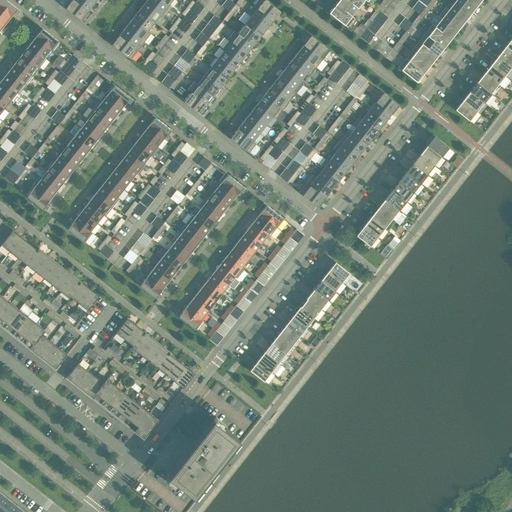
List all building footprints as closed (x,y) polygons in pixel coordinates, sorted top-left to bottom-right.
[(20,11),(6,0),(0,0),(0,9),(10,17),(14,13),(17,15),(20,11)] [(88,12),(72,0),(71,0),(65,8),(81,21),(88,12)] [(94,3),(90,0),(72,0),(88,12),(94,3)] [(171,8),(160,0),(146,0),(145,2),(164,17),(171,8)] [(171,0),(160,0),(171,8),(168,5),(171,0)] [(190,10),(195,3),(191,0),(186,7),(190,10)] [(280,11),(265,0),(258,0),(254,5),(273,20),(280,11)] [(358,8),(347,0),(338,0),(335,4),(351,16),(358,8)] [(411,9),(419,14),(424,8),(425,6),(418,0),(411,9)] [(477,5),(469,0),(455,0),(454,1),(470,14),(477,5)] [(454,1),(448,10),(463,22),(470,14),(454,1)] [(164,17),(145,2),(138,10),(154,23),(160,15),(164,17)] [(380,12),(385,5),(382,2),(376,9),(380,12)] [(351,16),(335,4),(328,13),(347,27),(354,18),(351,16)] [(273,20),(254,5),(247,14),(266,29),(273,20)] [(231,15),(237,8),(233,6),(228,12),(231,15)] [(185,16),(190,10),(186,7),(181,13),(185,16)] [(463,22),(448,10),(445,7),(438,16),(441,19),(441,18),(457,31),(463,22)] [(422,17),(427,11),(424,8),(419,14),(422,17)] [(10,17),(0,9),(0,23),(3,26),(10,17)] [(375,18),(380,12),(376,9),(371,15),(375,18)] [(154,23),(138,10),(131,19),(150,34),(151,33),(148,31),(154,23)] [(226,21),(231,15),(228,12),(223,19),(226,21)] [(387,17),(380,12),(375,18),(373,20),(381,26),(387,17)] [(266,29),(247,14),(250,17),(244,25),(259,37),(266,29)] [(417,24),(422,17),(419,14),(413,21),(417,24)] [(176,26),(181,20),(178,17),(173,24),(176,26)] [(398,25),(405,31),(410,25),(412,22),(405,17),(398,25)] [(450,39),(457,31),(441,18),(441,19),(434,27),(450,39)] [(150,34),(131,19),(125,27),(144,42),(150,34)] [(367,28),(372,22),(368,19),(363,25),(367,28)] [(372,22),(367,28),(374,34),(381,26),(373,20),(372,22)] [(218,32),(223,25),(220,23),(215,29),(218,32)] [(364,32),(367,28),(363,25),(363,26),(360,23),(357,27),(364,32)] [(171,33),(176,26),(173,24),(168,30),(171,33)] [(443,48),(450,39),(434,27),(431,24),(425,33),(443,48)] [(259,37),(244,25),(237,33),(234,30),(234,31),(253,46),(259,37)] [(409,34),(414,28),(410,25),(405,31),(409,34)] [(59,42),(39,26),(35,30),(38,32),(35,37),(52,51),(59,42)] [(144,42),(125,27),(118,36),(137,51),(144,42)] [(374,34),(367,28),(364,32),(360,37),(367,43),(374,34)] [(213,38),(218,32),(215,29),(210,36),(213,38)] [(246,54),(253,46),(234,31),(227,39),(246,54)] [(404,41),(409,34),(405,31),(400,38),(404,41)] [(443,48),(425,33),(418,42),(437,56),(443,48)] [(163,43),(168,37),(165,34),(160,41),(163,43)] [(326,48),(310,35),(303,44),(323,59),(319,56),(326,48)] [(137,51),(118,36),(111,45),(130,60),(137,51)] [(52,51),(35,37),(28,46),(46,59),(44,58),(50,50),(52,51)] [(246,54),(227,39),(228,41),(222,49),(239,63),(246,54)] [(205,49),(210,42),(206,40),(201,46),(205,49)] [(158,50),(163,43),(160,41),(154,47),(158,50)] [(396,51),(401,45),(397,42),(392,48),(396,51)] [(437,56),(418,42),(411,50),(414,53),(414,52),(430,65),(437,56)] [(323,59),(303,44),(297,53),(316,68),(323,59)] [(46,59),(28,46),(21,54),(39,68),(46,59)] [(200,55),(205,49),(201,46),(196,53),(200,55)] [(511,65),(511,52),(504,46),(497,55),(511,66),(511,65)] [(399,53),(396,51),(392,48),(389,52),(396,57),(399,53)] [(233,71),(239,63),(222,49),(223,51),(217,59),(233,71)] [(150,60),(155,54),(151,51),(146,58),(150,60)] [(414,52),(414,53),(408,61),(407,61),(423,73),(430,65),(414,52)] [(66,62),(71,55),(68,53),(63,59),(66,62)] [(316,68),(297,53),(290,61),(309,76),(316,68)] [(39,68),(21,54),(15,62),(32,76),(33,76),(31,75),(37,67),(39,68)] [(511,66),(497,55),(490,64),(504,75),(511,66)] [(191,66),(196,59),(193,57),(188,64),(191,66)] [(144,67),(150,60),(146,58),(141,64),(144,67)] [(416,82),(423,73),(407,61),(408,61),(405,58),(398,67),(416,82)] [(61,68),(66,62),(63,59),(58,66),(61,68)] [(233,71),(217,59),(210,67),(226,80),(233,71)] [(335,69),(340,63),(337,60),(332,66),(335,69)] [(309,76),(290,61),(283,70),(299,82),(305,74),(309,77),(309,76)] [(32,76),(15,62),(8,71),(26,85),(32,76)] [(186,72),(191,66),(188,64),(183,70),(186,72)] [(504,75),(490,64),(483,73),(497,84),(504,75)] [(330,75),(335,69),(332,66),(326,73),(330,75)] [(226,80),(210,67),(204,76),(219,88),(226,80)] [(53,79),(58,72),(55,70),(50,76),(53,79)] [(299,82),(283,70),(277,78),(296,93),(293,90),(299,82)] [(26,85),(8,71),(1,79),(19,93),(26,85)] [(497,84),(483,73),(476,82),(490,93),(497,84)] [(178,83),(183,76),(180,74),(175,80),(178,83)] [(95,84),(100,78),(96,75),(91,82),(95,84)] [(48,85),(53,79),(50,76),(44,83),(48,85)] [(219,88),(204,76),(197,84),(194,81),(213,97),(219,88)] [(322,86),(327,79),(323,77),(318,83),(322,86)] [(296,93),(277,78),(270,87),(289,102),(296,93)] [(19,93),(1,79),(0,81),(0,92),(10,100),(17,92),(19,94),(19,93)] [(173,89),(178,83),(175,80),(170,87),(173,89)] [(213,97),(194,81),(187,90),(206,105),(213,97)] [(90,91),(95,84),(91,82),(86,88),(90,91)] [(363,91),(368,85),(365,82),(360,89),(363,91)] [(490,93),(476,82),(469,91),(483,102),(490,93)] [(316,92),(322,86),(318,83),(313,90),(316,92)] [(133,100),(114,85),(112,84),(105,92),(123,106),(126,102),(129,104),(133,100)] [(40,96),(45,89),(41,87),(36,93),(40,96)] [(289,102),(270,87),(263,95),(282,110),(289,102)] [(358,98),(363,91),(360,89),(355,95),(358,98)] [(206,105),(187,90),(190,93),(183,101),(199,114),(206,105)] [(398,105),(383,92),(379,90),(372,99),(391,113),(398,105)] [(483,102),(469,91),(462,100),(476,111),(478,113),(486,104),(483,102)] [(10,100),(0,92),(0,105),(4,109),(10,100)] [(81,101),(86,95),(83,92),(78,98),(81,101)] [(123,106),(105,92),(105,93),(107,94),(101,102),(99,100),(98,101),(116,115),(117,114),(118,114),(120,112),(119,111),(123,106)] [(34,102),(40,96),(36,93),(31,100),(34,102)] [(308,103),(313,96),(310,94),(305,100),(308,103)] [(282,110),(263,95),(257,104),(276,119),(282,110)] [(76,108),(81,101),(78,98),(73,105),(76,108)] [(350,108),(355,102),(352,99),(346,106),(350,108)] [(391,113),(372,99),(375,102),(369,110),(384,122),(391,113)] [(303,109),(308,103),(305,100),(300,107),(303,109)] [(476,111),(462,100),(454,109),(469,121),(476,111)] [(116,115),(98,101),(92,109),(109,123),(116,115)] [(26,113),(31,106),(28,104),(23,110),(26,113)] [(276,119),(257,104),(250,112),(266,124),(272,116),(275,119),(276,119)] [(345,115),(350,108),(346,106),(341,112),(345,115)] [(68,118),(73,112),(70,109),(65,115),(68,118)] [(109,123),(92,109),(85,118),(103,132),(109,123)] [(21,119),(26,113),(23,110),(18,117),(21,119)] [(384,122),(369,110),(363,118),(359,115),(359,116),(378,130),(384,122)] [(295,120),(300,113),(296,111),(291,117),(295,120)] [(266,124),(250,112),(243,120),(259,133),(266,124)] [(63,125),(68,118),(65,115),(60,122),(63,125)] [(170,130),(152,115),(148,119),(151,121),(148,126),(163,138),(170,130)] [(336,125),(342,119),(338,116),(333,123),(336,125)] [(378,130),(359,116),(352,124),(371,139),(378,130)] [(290,126),(295,120),(291,117),(286,124),(290,126)] [(103,132),(85,118),(87,120),(80,128),(96,140),(103,132)] [(259,133),(243,120),(237,129),(256,144),(253,141),(259,133)] [(13,130),(18,123),(15,121),(9,127),(13,130)] [(331,132),(336,125),(333,123),(328,129),(331,132)] [(371,139),(352,124),(355,127),(349,135),(346,132),(345,132),(364,147),(371,139)] [(55,135),(60,129),(56,126),(51,132),(55,135)] [(163,138),(148,126),(141,134),(159,148),(157,146),(163,138)] [(96,140),(80,128),(74,136),(89,149),(96,140)] [(281,137),(286,130),(283,128),(278,134),(281,137)] [(6,138),(11,132),(8,129),(3,136),(6,138)] [(256,144),(237,129),(230,138),(249,153),(256,144)] [(49,142),(55,135),(51,132),(46,139),(49,142)] [(364,147),(345,132),(339,141),(358,156),(364,147)] [(323,142),(328,136),(325,133),(320,140),(323,142)] [(159,148),(141,134),(137,139),(134,141),(135,142),(134,143),(150,155),(152,157),(159,148)] [(276,143),(281,137),(278,134),(273,141),(276,143)] [(89,149),(74,136),(67,145),(83,157),(89,149)] [(450,149),(434,136),(426,145),(443,158),(450,149)] [(318,149),(323,142),(320,140),(315,146),(318,149)] [(358,156),(339,141),(332,149),(351,164),(358,156)] [(179,151),(184,144),(181,142),(176,148),(179,151)] [(41,152),(46,146),(43,143),(38,149),(41,152)] [(150,155),(134,143),(128,151),(145,165),(146,165),(144,163),(150,155)] [(83,157),(67,145),(60,153),(76,166),(83,157)] [(268,154),(273,147),(270,145),(265,151),(268,154)] [(443,158),(426,145),(419,154),(436,167),(434,165),(440,156),(443,158)] [(174,157),(179,151),(176,148),(171,155),(174,157)] [(36,159),(41,152),(38,149),(33,156),(36,159)] [(351,164),(332,149),(332,150),(335,152),(329,160),(326,157),(325,158),(344,173),(351,164)] [(310,159),(315,153),(311,150),(306,157),(310,159)] [(145,165),(128,151),(121,160),(139,174),(145,165)] [(263,160),(268,154),(265,151),(260,158),(263,160)] [(76,166),(60,153),(54,161),(52,160),(69,174),(76,166)] [(436,167),(419,154),(412,163),(429,176),(436,167)] [(305,166),(310,159),(306,157),(301,163),(305,166)] [(29,167),(34,161),(31,158),(26,164),(29,167)] [(344,173),(325,158),(319,166),(338,181),(344,173)] [(166,168),(171,161),(168,159),(162,165),(166,168)] [(69,174),(52,160),(45,169),(47,170),(63,183),(69,174)] [(139,174),(121,160),(114,168),(130,181),(137,173),(138,174),(139,174)] [(429,176),(412,163),(405,172),(422,185),(429,176)] [(208,173),(213,167),(209,164),(204,170),(208,173)] [(161,174),(166,168),(162,165),(157,172),(161,174)] [(338,181),(319,166),(318,167),(322,169),(316,177),(312,174),(312,175),(331,190),(338,181)] [(296,176),(301,170),(298,167),(293,174),(296,176)] [(21,178),(26,171),(23,168),(18,175),(21,178)] [(130,181),(114,168),(108,177),(123,189),(130,181)] [(63,183),(47,170),(40,178),(39,177),(38,177),(56,191),(63,183)] [(202,180),(208,173),(204,170),(199,177),(202,180)] [(422,185),(405,172),(398,181),(415,194),(422,185)] [(246,189),(227,174),(225,173),(218,181),(235,196),(239,191),(243,193),(246,189)] [(291,183),(296,176),(293,174),(288,180),(291,183)] [(16,184),(21,178),(18,175),(13,181),(16,184)] [(331,190),(312,175),(305,183),(324,198),(331,190)] [(152,185),(157,178),(154,176),(149,182),(152,185)] [(56,191),(38,177),(32,186),(49,200),(56,191)] [(123,189),(108,177),(101,185),(119,199),(117,197),(123,189)] [(194,190),(199,184),(196,181),(191,187),(194,190)] [(235,196),(218,181),(211,190),(229,204),(235,196)] [(415,194),(398,181),(391,190),(408,203),(405,201),(412,192),(415,194)] [(324,198),(305,183),(298,192),(317,207),(324,198)] [(146,193),(151,187),(147,184),(142,190),(146,193)] [(119,199),(101,185),(94,194),(112,208),(119,199)] [(49,200),(32,186),(25,195),(45,211),(49,207),(46,204),(49,200)] [(189,197),(194,190),(191,187),(186,194),(189,197)] [(141,200),(146,193),(142,190),(137,197),(141,200)] [(229,204),(211,190),(213,192),(207,199),(205,198),(222,212),(229,204)] [(408,203),(391,190),(384,199),(401,212),(408,203)] [(112,208),(94,194),(88,202),(105,216),(112,208)] [(182,205),(187,198),(184,196),(179,202),(182,205)] [(222,212),(205,198),(198,207),(215,221),(222,212)] [(401,212),(384,199),(377,208),(393,221),(401,212)] [(132,210),(137,204),(134,201),(129,208),(132,210)] [(105,216),(88,202),(81,211),(97,223),(103,215),(105,216)] [(284,219),(263,202),(259,207),(263,209),(259,214),(277,228),(284,219)] [(174,216),(179,209),(176,206),(171,213),(174,216)] [(215,221),(198,207),(200,209),(193,216),(192,215),(191,215),(209,229),(215,221)] [(127,217),(132,210),(129,208),(124,214),(127,217)] [(393,221),(377,208),(370,217),(384,228),(391,219),(393,221)] [(97,223),(81,211),(74,219),(92,233),(90,231),(97,223)] [(169,222),(174,216),(171,213),(166,219),(169,222)] [(277,228),(259,214),(252,222),(270,236),(277,228)] [(209,229),(191,215),(185,224),(202,238),(209,229)] [(377,237),(384,228),(370,217),(363,226),(377,237)] [(119,227),(124,221),(121,218),(116,224),(119,227)] [(92,233),(74,219),(71,224),(67,222),(64,226),(85,242),(92,233)] [(270,236),(252,222),(246,231),(261,243),(268,235),(270,236)] [(161,233),(166,226),(163,223),(157,230),(161,233)] [(114,234),(119,227),(116,224),(110,231),(114,234)] [(202,238),(185,224),(178,232),(195,246),(202,238)] [(377,237),(363,226),(355,235),(370,246),(377,237)] [(289,237),(294,231),(290,228),(285,235),(289,237)] [(9,252),(21,237),(12,230),(0,245),(9,252)] [(156,239),(161,233),(157,230),(152,236),(156,239)] [(261,243),(246,231),(239,239),(255,251),(261,243)] [(195,246),(178,232),(171,241),(189,255),(195,246)] [(106,244),(111,238),(107,235),(102,242),(106,244)] [(284,244),(289,237),(285,235),(280,241),(284,244)] [(18,258),(29,244),(21,237),(9,252),(18,258)] [(255,251),(239,239),(232,248),(248,260),(255,251)] [(147,250),(152,243),(149,240),(144,247),(147,250)] [(189,255),(171,241),(173,243),(166,251),(182,263),(189,255)] [(100,251),(106,244),(102,242),(97,248),(100,251)] [(26,265),(39,249),(38,248),(37,250),(29,244),(18,258),(26,265)] [(275,254),(281,248),(277,245),(272,252),(275,254)] [(142,256),(147,250),(144,247),(139,253),(142,256)] [(248,260),(232,248),(226,256),(243,270),(242,268),(248,260)] [(35,272),(48,255),(39,249),(26,265),(35,272)] [(182,263),(166,251),(160,259),(175,272),(182,263)] [(270,261),(275,254),(272,252),(267,258),(270,261)] [(43,278),(56,262),(48,255),(35,272),(43,278)] [(243,270),(226,256),(219,265),(236,278),(243,270)] [(134,266),(139,260),(136,257),(131,264),(134,266)] [(175,272),(160,259),(153,268),(169,280),(175,272)] [(349,273),(335,261),(327,271),(341,282),(349,273)] [(52,285),(65,269),(56,262),(43,278),(52,285)] [(262,271),(267,265),(264,262),(259,268),(262,271)] [(129,273),(134,266),(131,264),(126,270),(129,273)] [(236,278),(219,265),(212,273),(228,285),(234,277),(236,279),(236,278)] [(169,280),(153,268),(147,276),(145,274),(144,275),(162,289),(169,280)] [(257,278),(262,271),(259,268),(254,275),(257,278)] [(60,292),(73,276),(65,269),(52,285),(60,292)] [(18,276),(11,271),(8,274),(15,280),(18,276)] [(341,282),(327,271),(320,280),(334,291),(341,282)] [(228,285),(212,273),(211,274),(208,276),(209,277),(205,282),(221,294),(228,285)] [(11,280),(4,275),(1,279),(8,284),(11,280)] [(162,289),(144,275),(137,284),(158,300),(162,296),(158,293),(162,289)] [(24,281),(18,276),(15,280),(21,285),(24,281)] [(69,299),(82,282),(73,276),(60,292),(69,299)] [(249,288),(254,282),(250,279),(245,285),(249,288)] [(334,291),(320,280),(313,289),(330,302),(327,300),(334,291)] [(78,304),(90,289),(82,282),(69,299),(71,297),(78,304)] [(221,294),(205,282),(199,290),(214,302),(221,294)] [(21,289),(15,284),(12,287),(18,292),(21,289)] [(35,289),(28,284),(25,288),(32,293),(35,289)] [(242,297),(247,290),(244,288),(239,294),(242,297)] [(28,294),(21,289),(18,292),(25,297),(28,294)] [(38,298),(41,295),(35,289),(32,293),(38,298)] [(87,311),(99,296),(90,289),(78,304),(87,311)] [(330,302),(313,289),(306,298),(323,311),(330,302)] [(214,302),(199,290),(192,299),(208,311),(214,302)] [(237,303),(242,297),(239,294),(234,301),(237,303)] [(0,315),(10,303),(2,296),(0,298),(0,315)] [(38,302),(32,297),(29,301),(35,306),(38,302)] [(51,303),(45,298),(42,301),(49,306),(51,303)] [(323,311),(306,298),(299,307),(316,320),(313,318),(320,309),(322,311),(323,311)] [(208,311),(192,299),(185,307),(203,321),(201,319),(208,311)] [(45,307),(38,302),(35,306),(42,311),(45,307)] [(0,325),(4,328),(19,310),(10,303),(0,315),(0,325)] [(58,308),(51,303),(49,306),(55,312),(58,308)] [(229,314),(234,307),(230,304),(225,311),(229,314)] [(203,321),(185,307),(182,312),(179,309),(175,313),(196,330),(203,321)] [(316,320),(299,307),(292,316),(306,327),(309,329),(316,320)] [(12,335),(27,316),(19,310),(4,328),(12,335)] [(55,315),(49,310),(46,314),(52,319),(55,315)] [(68,316),(62,311),(59,315),(66,320),(68,316)] [(224,320),(229,314),(225,311),(220,317),(224,320)] [(62,321),(55,315),(52,319),(59,324),(62,321)] [(21,342),(36,323),(27,316),(12,335),(21,342)] [(75,321),(68,316),(66,320),(72,325),(75,321)] [(299,336),(306,327),(292,316),(285,325),(299,336)] [(124,340),(136,325),(127,318),(115,333),(124,340)] [(215,331),(220,324),(217,322),(212,328),(215,331)] [(29,348),(44,330),(36,323),(21,342),(29,348)] [(72,329),(66,324),(63,327),(69,332),(72,329)] [(132,348),(144,332),(136,325),(124,340),(132,346),(131,347),(132,348)] [(299,336),(285,325),(278,334),(292,345),(299,336)] [(210,337),(215,331),(212,328),(207,334),(210,337)] [(79,334),(73,329),(72,329),(69,332),(76,338),(79,334)] [(38,355),(49,341),(41,334),(45,330),(44,330),(29,348),(38,355)] [(140,355),(153,339),(144,332),(132,348),(140,355)] [(292,345),(278,334),(271,343),(285,354),(292,345)] [(149,362),(161,345),(153,339),(140,355),(149,362)] [(46,362),(58,347),(49,341),(38,355),(46,362)] [(285,354),(271,343),(264,352),(280,365),(280,364),(278,362),(285,354)] [(157,368),(170,352),(161,345),(149,362),(157,368)] [(101,351),(94,346),(91,350),(98,355),(101,351)] [(55,369),(67,354),(58,347),(46,362),(55,369)] [(114,352),(108,347),(105,351),(111,356),(114,352)] [(107,357),(101,351),(98,355),(105,360),(107,357)] [(121,357),(114,352),(111,356),(118,361),(121,357)] [(166,375),(177,360),(169,354),(170,352),(157,368),(166,375)] [(280,365),(264,352),(257,361),(273,374),(280,365)] [(118,365),(111,360),(108,363),(115,368),(118,365)] [(128,369),(131,365),(124,360),(122,364),(128,369)] [(174,382),(186,367),(177,360),(166,375),(174,382)] [(273,374),(257,361),(249,370),(263,381),(270,372),(273,374)] [(75,384),(86,370),(77,363),(66,377),(75,384)] [(124,370),(118,365),(115,368),(122,374),(124,370)] [(138,371),(131,365),(128,369),(135,374),(138,371)] [(182,388),(194,374),(186,367),(174,382),(182,388)] [(83,391),(95,376),(86,370),(75,384),(83,391)] [(135,378),(128,373),(125,377),(132,382),(135,378)] [(148,379),(141,374),(139,377),(145,382),(148,379)] [(92,398),(106,379),(103,383),(95,376),(83,391),(92,398)] [(141,383),(135,378),(132,382),(138,387),(141,383)] [(100,404),(115,386),(106,379),(92,398),(100,404)] [(155,384),(148,379),(145,382),(152,388),(155,384)] [(109,411),(123,392),(115,386),(100,404),(109,411)] [(151,391),(145,386),(142,390),(149,395),(151,391)] [(165,392),(158,387),(156,391),(162,396),(165,392)] [(158,397),(151,391),(149,395),(155,400),(158,397)] [(117,418),(132,399),(123,392),(109,411),(117,418)] [(171,397),(165,392),(162,396),(169,401),(171,397)] [(167,404),(160,398),(157,402),(164,407),(167,404)] [(126,424),(140,406),(132,399),(117,418),(126,424)] [(134,431),(149,412),(140,406),(126,424),(134,431)] [(143,438),(158,419),(149,412),(134,431),(143,438)] [(213,419),(167,477),(193,497),(239,440),(213,419)] [(8,500),(0,509),(0,511),(11,511),(16,506),(8,500)]
